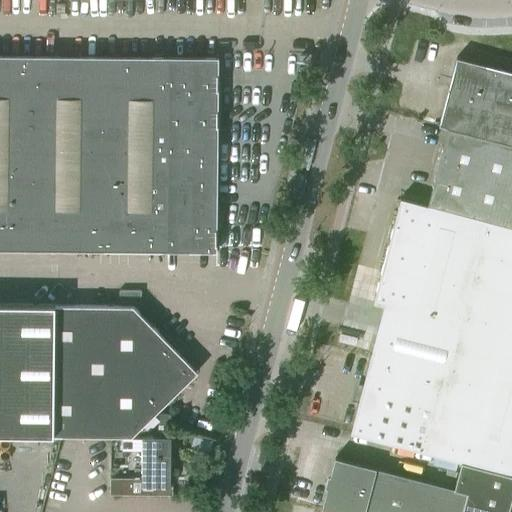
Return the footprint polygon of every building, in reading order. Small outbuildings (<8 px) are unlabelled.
[(0,54),(0,247),(217,250),(218,57),(0,54)] [(511,143),(511,70),(457,56),(439,124),(448,127),(511,143)] [(511,226),(511,143),(448,127),(427,204),(511,226)] [(511,226),(427,204),(401,197),(373,301),(384,304),(511,337),(511,226)] [(143,290),(121,290),(121,302),(143,302),(143,290)] [(0,303),(0,433),(55,434),(57,303),(0,303)] [(57,303),(55,434),(132,435),(198,370),(133,304),(57,303)] [(511,337),(384,304),(350,432),(461,461),(511,473),(511,337)] [(171,424),(171,423),(171,413),(160,413),(160,424),(171,424)] [(171,435),(143,435),(142,476),(113,476),(113,492),(173,492),(173,461),(171,461),(171,435)] [(508,511),(511,498),(511,473),(461,461),(454,488),(336,457),(323,507),(341,511),(508,511)]
